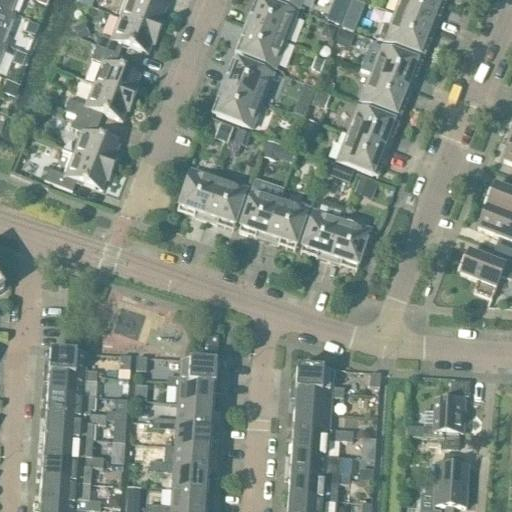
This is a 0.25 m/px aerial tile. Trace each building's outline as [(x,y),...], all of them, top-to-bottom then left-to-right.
[(0,0),(0,11),(12,17),(13,16),(18,0),(0,0)] [(141,0),(127,0),(119,21),(159,36),(163,24),(161,23),(165,13),(140,3),(141,0)] [(267,0),(298,12),(303,0),(267,0)] [(400,0),(394,18),(435,33),(445,6),(430,0),(400,0)] [(245,29),(286,45),(296,18),(256,2),(245,29)] [(0,46),(4,48),(4,47),(16,17),(13,16),(12,17),(0,11),(0,46)] [(424,61),(435,33),(394,18),(389,30),(383,28),(378,42),(424,61)] [(159,36),(119,21),(111,42),(101,38),(96,51),(118,59),(123,48),(148,58),(152,47),(154,48),(159,36)] [(286,45),(245,29),(234,57),(275,72),(286,45)] [(370,49),(360,74),(370,78),(411,94),(422,66),(381,51),(374,48),(370,49)] [(118,59),(96,51),(91,63),(102,67),(94,88),(133,104),(137,91),(135,91),(139,80),(114,70),(118,59)] [(232,62),(221,90),(262,106),(273,78),(232,62)] [(401,121),(411,94),(370,78),(360,105),(401,121)] [(64,115),(76,120),(92,126),(97,115),(122,125),(126,114),(128,115),(133,104),(94,88),(85,109),(69,103),(64,115)] [(252,133),(262,106),(221,90),(211,117),(252,133)] [(347,138),(388,154),(399,127),(358,111),(347,138)] [(98,128),(92,126),(76,120),(71,132),(81,136),(73,158),(112,173),(117,161),(115,160),(119,149),(94,140),(98,128)] [(377,181),(388,154),(347,138),(337,166),(377,181)] [(511,144),(503,166),(511,169),(511,144)] [(108,185),(112,173),(73,158),(65,179),(49,172),(44,185),(72,196),(76,184),(101,194),(105,184),(108,185)] [(177,215),(205,225),(218,183),(191,174),(177,215)] [(247,193),(218,183),(205,225),(233,234),(247,193)] [(238,236),(266,245),(280,204),(283,194),(255,185),(238,236)] [(511,195),(494,189),(486,211),(511,221),(511,195)] [(280,204),(266,245),(294,254),(308,213),(280,204)] [(341,224),(342,224),(346,213),(319,204),(315,215),(314,215),(300,256),(328,265),(341,224)] [(511,221),(486,211),(477,233),(498,241),(494,253),(511,259),(511,221)] [(370,233),(342,224),(341,224),(328,265),(356,275),(370,233)] [(511,259),(494,253),(490,264),(468,256),(460,279),(477,286),(473,297),(491,304),(500,281),(510,284),(511,283),(511,259)] [(218,340),(205,339),(205,352),(218,353),(218,340)] [(44,367),(43,377),(85,380),(85,375),(86,358),(50,355),(50,368),(44,367)] [(131,361),(120,360),(119,374),(130,375),(131,361)] [(147,362),(136,361),(136,375),(146,376),(147,362)] [(179,386),(221,389),(221,379),(216,379),(216,367),(180,364),(179,381),(179,386)] [(290,384),(290,394),(332,397),(332,392),(333,375),(297,372),(296,384),(290,384)] [(84,402),(84,401),(85,385),(97,386),(97,376),(85,375),(85,380),(43,377),(43,387),(48,387),(48,399),(84,402)] [(380,378),(370,377),(369,391),(379,392),(380,378)] [(177,408),(214,410),(214,399),(220,399),(221,389),(179,386),(179,381),(167,380),(167,391),(179,392),(177,408)] [(451,385),(450,400),(468,401),(469,386),(451,385)] [(295,404),(294,416),(330,418),(331,402),(343,403),(344,393),(332,392),(332,397),(290,394),(289,404),(295,404)] [(48,399),(46,421),(82,423),(82,428),(94,429),(94,419),(90,419),(90,415),(95,415),(96,402),(84,401),(84,402),(48,399)] [(458,416),(458,406),(435,405),(434,432),(424,432),(423,442),(444,442),(444,436),(463,437),(463,417),(458,416)] [(177,408),(176,424),(176,430),(212,432),(214,410),(177,408)] [(294,416),(293,437),(329,440),(328,445),(340,446),(341,436),(329,435),(330,418),(294,416)] [(94,419),(94,429),(95,429),(106,430),(106,420),(94,419)] [(46,421),(45,442),(81,445),(93,446),(94,446),(95,429),(94,429),(82,428),(82,423),(46,421)] [(164,434),(164,424),(153,423),(152,433),(164,434)] [(176,424),(164,424),(164,434),(176,435),(175,451),(211,453),(212,432),(176,430),(176,424)] [(353,436),(341,436),(340,446),(352,447),(353,436)] [(293,437),(291,459),(327,461),(328,445),(329,440),(293,437)] [(45,442),(43,464),(79,466),(79,471),(91,472),(91,462),(93,446),(81,445),(45,442)] [(165,451),(164,467),(173,467),(173,473),(209,475),(211,453),(175,451),(175,452),(165,451)] [(435,490),(466,492),(468,471),(464,471),(464,464),(445,458),(441,470),(436,469),(435,490)] [(291,459),(290,480),(326,483),(325,488),(337,489),(338,479),(339,479),(340,463),(327,462),(327,461),(291,459)] [(91,462),(91,472),(103,473),(103,463),(91,462)] [(79,466),(43,464),(42,485),(90,489),(91,472),(79,471),(79,466)] [(149,476),(161,477),(162,467),(150,466),(149,476)] [(173,467),(164,467),(162,467),(161,477),(173,478),(172,494),(208,497),(209,475),(173,473),(173,467)] [(360,474),(359,486),(372,487),(373,475),(360,474)] [(339,479),(338,479),(337,489),(349,490),(350,479),(339,479)] [(290,480),(288,502),(324,504),(336,505),(337,489),(325,488),(326,483),(290,480)] [(88,511),(88,505),(89,505),(90,489),(42,485),(40,507),(76,509),(76,511),(88,511)] [(420,497),(419,511),(433,511),(433,510),(445,511),(444,511),(453,511),(465,511),(466,492),(435,490),(425,490),(425,497),(420,497)] [(206,511),(208,497),(172,494),(171,510),(170,511),(206,511)] [(288,502),(287,511),(335,511),(336,505),(324,504),(288,502)]
